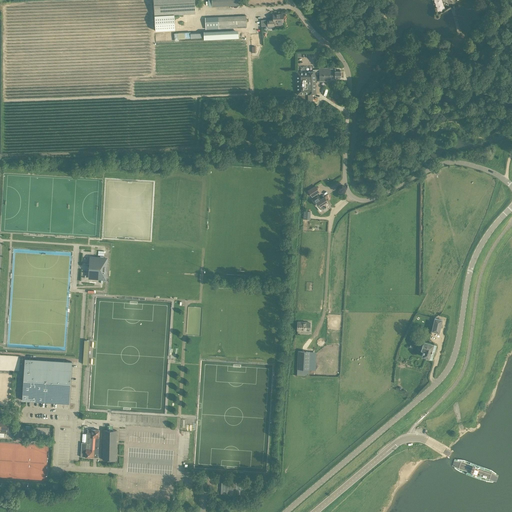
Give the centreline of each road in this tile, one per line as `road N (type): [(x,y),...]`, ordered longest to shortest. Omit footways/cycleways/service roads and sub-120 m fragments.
road 1 (secondary): [(285,511),(447,370),(469,270),(511,206)]
road 2 (unclassified): [(511,186),(479,167),(443,163),(364,200),(344,184),(345,156)]
road 3 (residential): [(288,0),(348,73),(345,156)]
road 4 (primary): [(314,511),(403,439),(422,438),(446,452)]
road 5 (unknown): [(305,337),(320,307),(327,220),(352,195)]
